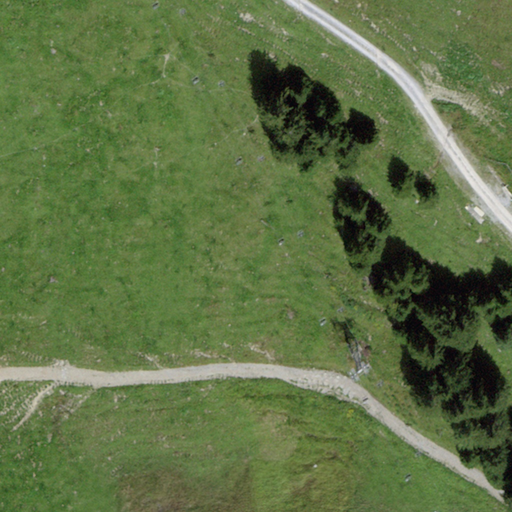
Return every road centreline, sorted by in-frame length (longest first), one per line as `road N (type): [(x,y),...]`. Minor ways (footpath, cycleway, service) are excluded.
road 1 (track): [(511,502),(337,380),(226,369),(45,375)]
road 2 (track): [(296,0),(409,82),(467,179),(511,232)]
